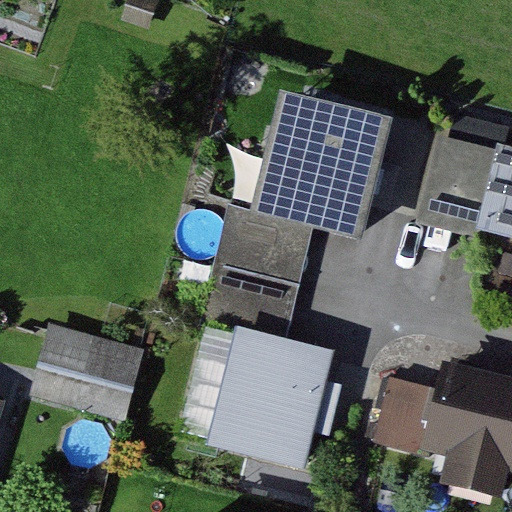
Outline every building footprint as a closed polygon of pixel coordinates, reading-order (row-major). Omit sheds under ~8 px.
[(200,0),(131,0),(126,26),(191,41),(200,0)] [(359,240),(389,114),(276,88),(247,214),(322,231),(359,240)] [(474,239),(496,144),(445,132),(423,227),(474,239)] [(511,148),(496,144),(474,239),(511,247),(511,148)] [(219,265),(309,286),(322,231),(247,214),(232,211),(219,265)] [(296,343),(309,286),(219,265),(206,322),(236,329),(296,343)] [(146,348),(58,325),(38,401),(126,424),(146,348)] [(204,329),(185,438),(209,442),(228,333),(204,329)] [(296,343),(236,329),(209,447),(315,471),(343,353),(296,343)] [(511,380),(449,367),(430,450),(511,468),(511,380)] [(0,452),(12,401),(0,398),(0,452)]
